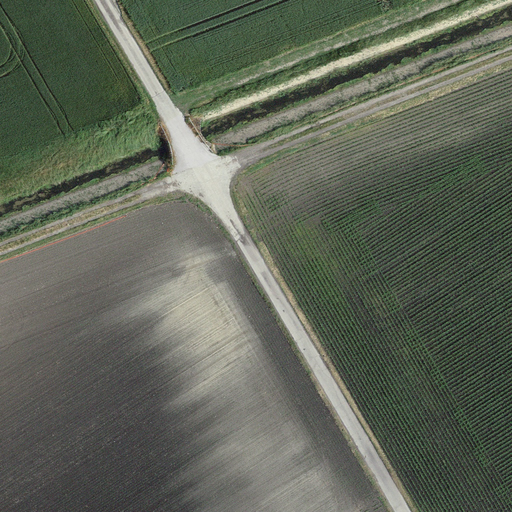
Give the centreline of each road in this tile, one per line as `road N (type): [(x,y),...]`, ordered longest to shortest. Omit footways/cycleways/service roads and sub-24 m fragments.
road 1 (track): [(395,511),(97,0)]
road 2 (track): [(511,53),(0,247)]
